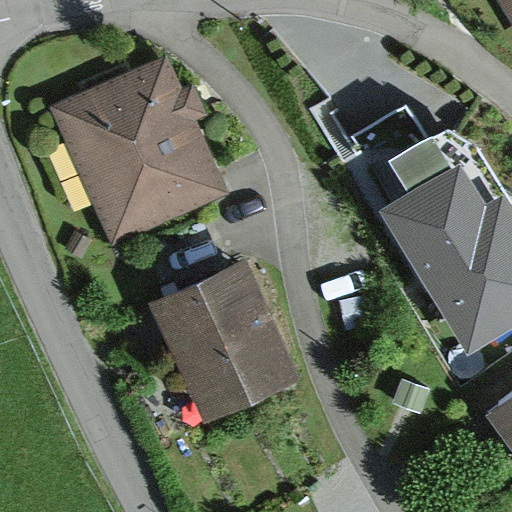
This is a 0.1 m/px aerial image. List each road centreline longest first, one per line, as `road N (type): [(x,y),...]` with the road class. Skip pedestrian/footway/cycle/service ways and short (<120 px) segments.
road 1 (residential): [(154,0),(243,96),(270,140),(286,178),(300,286),(332,402),(394,511)]
road 2 (tertiary): [(0,190),(86,405),(144,511)]
road 3 (residential): [(511,85),(423,27),(322,0)]
